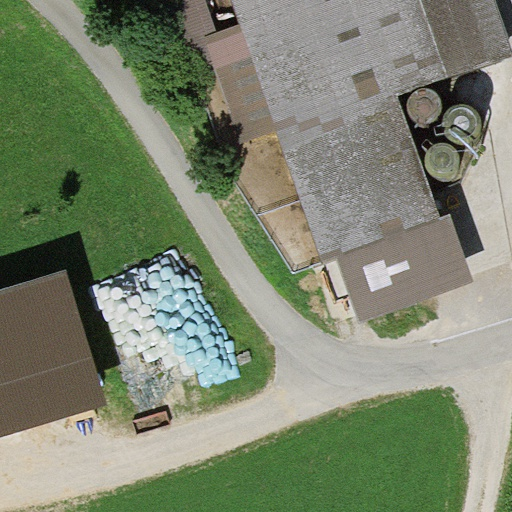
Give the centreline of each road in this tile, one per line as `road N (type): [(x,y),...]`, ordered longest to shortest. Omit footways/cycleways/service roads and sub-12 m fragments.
road 1 (residential): [(511,338),(342,372),(295,342),(77,23),(51,0)]
road 2 (track): [(447,511),(474,344)]
